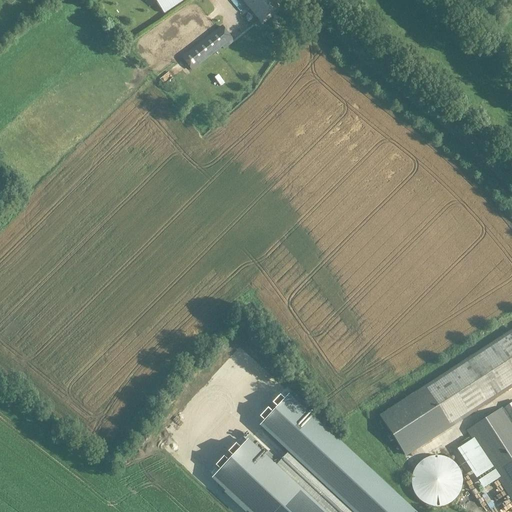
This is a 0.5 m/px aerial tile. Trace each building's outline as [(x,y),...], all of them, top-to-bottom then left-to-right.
[(154,0),(164,14),(184,0),(154,0)] [(243,0),(260,21),(280,6),(275,0),(243,0)] [(222,27),(181,57),(191,70),(231,40),(222,27)] [(281,36),(276,40),(279,44),(284,40),(281,36)] [(511,332),(426,388),(380,418),(405,456),(511,386),(511,332)] [(409,511),(287,398),(261,426),(353,511),(409,511)] [(511,403),(499,412),(467,433),(472,440),(480,454),(511,502),(511,403)] [(321,511),(247,442),(213,478),(250,511),(321,511)] [(276,466),(325,511),(349,511),(287,454),(276,466)] [(411,479),(411,482),(411,485),(412,488),(413,490),(414,493),(415,496),(417,498),(419,500),(421,502),(423,503),(426,505),(428,506),(431,507),(434,507),(437,507),(439,507),(442,507),(445,506),(448,505),(450,503),(452,502),(455,500),(456,498),(458,496),(459,493),(461,490),(461,488),(462,485),(462,482),(462,479),(461,476),(461,474),(459,471),(458,469),(456,466),(455,464),(452,462),(450,461),(448,459),(445,458),(442,457),(439,457),(437,457),(434,457),(431,457),(428,458),(426,459),(423,461),(421,462),(419,464),(417,466),(415,469),(414,471),(413,474),(412,476),(411,479)]
